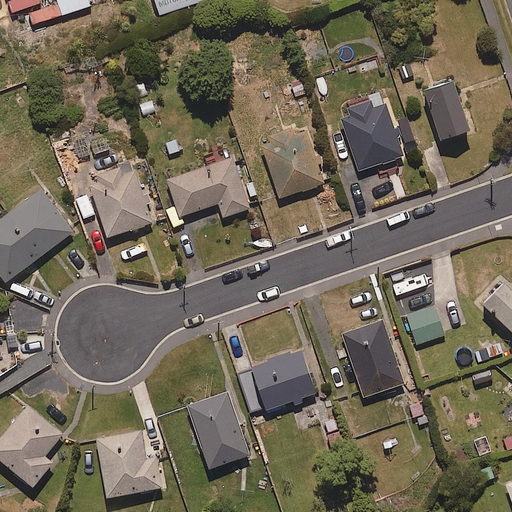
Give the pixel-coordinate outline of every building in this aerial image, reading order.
[(30,22),(61,12),(90,4),(88,0),(57,0),(58,0),(26,10),(30,22)] [(408,56),(394,63),(400,78),(415,71),(408,56)] [(322,73),(310,78),(320,105),(332,101),(322,73)] [(471,129),(455,79),(426,89),(442,138),(471,129)] [(404,150),(381,82),(361,89),(363,95),(337,105),(359,166),(404,150)] [(282,128),(281,124),(261,129),(277,192),(322,180),(306,121),(282,128)] [(110,148),(106,133),(90,138),(94,153),(110,148)] [(250,203),(230,143),(204,152),(207,160),(166,174),(179,212),(218,199),(223,213),(250,203)] [(120,162),(118,158),(99,164),(101,173),(89,177),(107,232),(152,218),(133,158),(120,162)] [(73,227),(41,183),(0,212),(0,270),(4,277),(73,227)] [(511,280),(503,272),(481,296),(511,323),(511,280)] [(445,332),(434,303),(406,313),(417,342),(445,332)] [(405,379),(382,315),(341,329),(364,393),(405,379)] [(316,388),(302,345),(235,366),(249,410),(316,388)] [(249,449),(228,387),(188,400),(208,463),(249,449)] [(62,430),(28,400),(0,432),(0,454),(31,482),(52,458),(44,451),(62,430)] [(146,454),(141,426),(96,434),(107,492),(162,481),(157,452),(146,454)]
